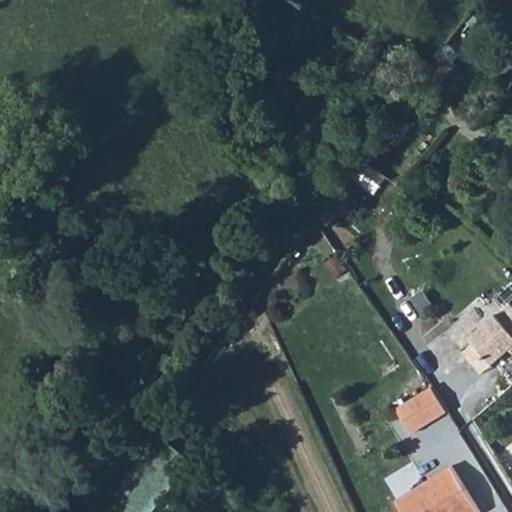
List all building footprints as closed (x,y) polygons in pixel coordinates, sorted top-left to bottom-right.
[(396,206),(407,188),(368,164),(357,181),(396,206)] [(511,310),(506,304),(468,340),(473,345),(462,356),(476,371),(487,361),(492,366),(509,350),(511,353),(511,310)] [(487,361),(476,371),(481,377),(492,366),(487,361)] [(429,388),(393,409),(408,433),(443,412),(429,388)] [(98,505),(106,511),(149,511),(176,480),(142,452),(98,505)] [(402,511),(477,511),(451,470),(397,504),(402,511)]
